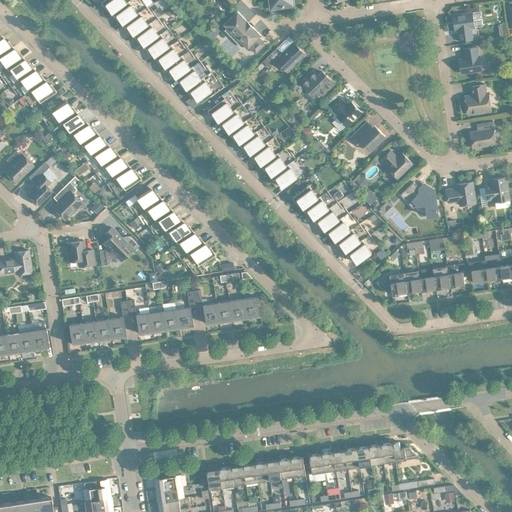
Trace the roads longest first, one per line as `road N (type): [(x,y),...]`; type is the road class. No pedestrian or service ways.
road 1 (residential): [(113,370),(299,343),(308,332),(304,317),(0,6)]
road 2 (residential): [(511,310),(395,326),(78,0)]
road 3 (tertiary): [(125,448),(395,409)]
road 4 (residential): [(307,19),(312,37),(430,157),(458,162)]
road 5 (residential): [(458,162),(434,0)]
road 6 (residential): [(64,378),(39,229)]
road 7 (residential): [(395,409),(492,511)]
road 8 (residential): [(0,465),(125,448)]
